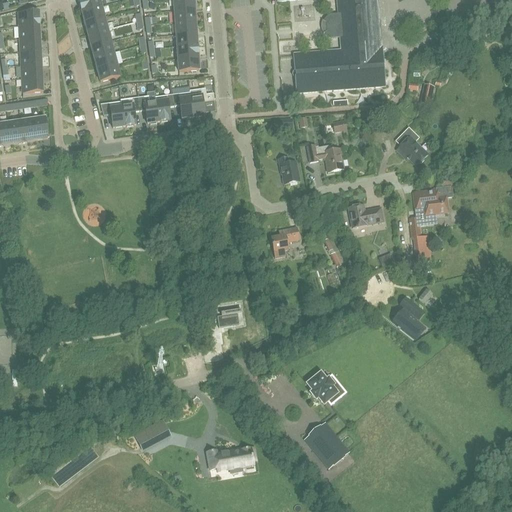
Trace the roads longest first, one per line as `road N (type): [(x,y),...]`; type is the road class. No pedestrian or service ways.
road 1 (residential): [(62,158),(52,8),(62,3),(100,152)]
road 2 (residential): [(394,177),(270,210),(255,199),(247,155),(222,127)]
road 3 (residential): [(0,428),(202,376)]
road 4 (residential): [(222,127),(215,0)]
road 5 (residential): [(100,152),(222,127)]
